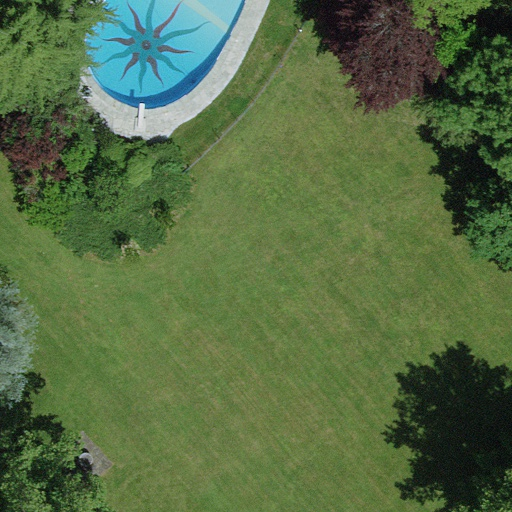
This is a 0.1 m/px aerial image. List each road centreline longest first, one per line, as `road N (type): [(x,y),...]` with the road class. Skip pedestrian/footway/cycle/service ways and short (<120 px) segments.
road 1 (motorway): [(73,511),(511,313)]
road 2 (motorway): [(347,0),(0,153)]
